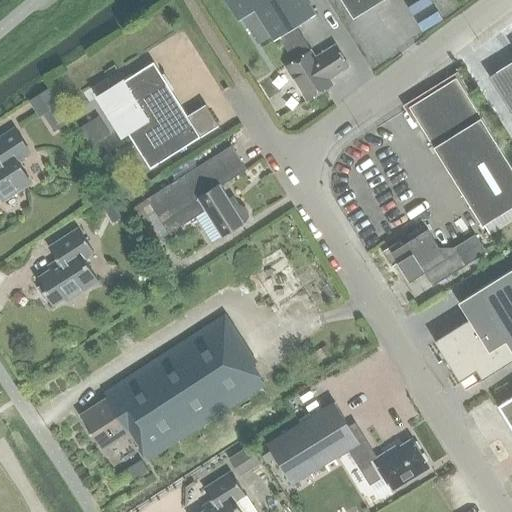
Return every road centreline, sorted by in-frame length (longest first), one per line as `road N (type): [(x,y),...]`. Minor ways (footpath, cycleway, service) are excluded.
road 1 (unclassified): [(503,511),(288,160)]
road 2 (unclassified): [(502,0),(288,160)]
road 3 (unclassified): [(88,511),(0,373)]
